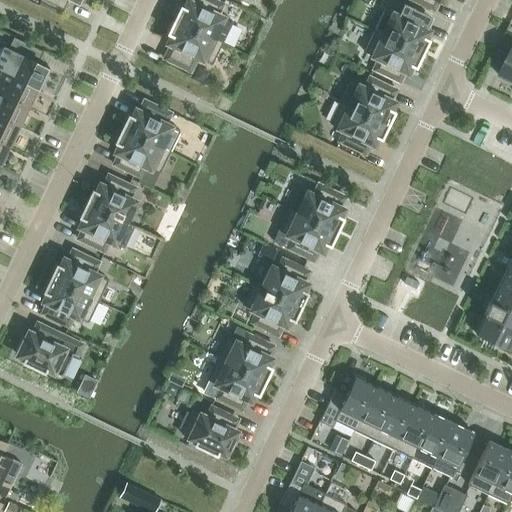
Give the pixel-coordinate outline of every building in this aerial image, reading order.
[(45,0),(64,9),(68,0),(73,0),(81,3),(82,0),(45,0)] [(219,15),(224,4),(216,0),(197,0),(196,4),(189,0),(186,5),(183,4),(175,20),(223,43),(233,22),(219,15)] [(412,0),(435,11),(436,10),(431,7),(434,0),(441,0),(443,1),(443,0),(412,0)] [(432,18),(404,5),(399,16),(385,9),(375,30),(422,53),(430,37),(427,35),(429,30),(422,27),(426,17),(431,19),(432,18)] [(164,59),(191,72),(198,57),(213,64),(223,43),(175,20),(167,36),(171,38),(168,43),(176,46),(169,60),(164,57),(164,59)] [(511,79),(511,80),(511,31),(508,29),(497,51),(508,57),(504,66),(503,66),(499,75),(510,81),(511,79)] [(375,30),(364,51),(379,58),(373,69),(401,82),(401,81),(396,79),(401,69),(409,73),(411,68),(414,69),(422,53),(375,30)] [(0,54),(0,69),(3,71),(3,70),(37,87),(40,88),(50,68),(38,62),(44,51),(14,37),(9,48),(4,46),(0,54)] [(160,58),(164,48),(147,40),(142,50),(160,58)] [(3,71),(0,77),(0,92),(28,106),(27,107),(30,108),(31,107),(36,95),(33,94),(37,87),(3,70),(3,71)] [(397,90),(370,77),(364,87),(351,81),(340,102),(388,125),(395,109),(392,107),(395,102),(387,98),(392,89),(397,91),(397,90)] [(0,92),(0,116),(18,126),(21,127),(27,115),(24,114),(27,107),(28,106),(0,92)] [(131,113),(123,129),(170,152),(180,131),(166,124),(172,113),(144,99),(144,101),(148,103),(144,113),(136,109),(134,114),(131,113)] [(340,102),(330,123),(344,130),(339,141),(340,142),(361,152),(367,140),(372,143),(374,144),(377,139),(380,141),(388,125),(340,102)] [(0,116),(0,140),(9,145),(12,147),(12,146),(18,134),(15,133),(18,126),(0,116)] [(123,129),(116,142),(115,145),(118,147),(116,152),(123,155),(119,165),(114,163),(113,164),(141,177),(146,166),(160,173),(170,152),(123,129)] [(0,165),(2,166),(8,154),(5,152),(9,145),(0,140),(0,165)] [(95,187),(87,204),(134,226),(135,226),(126,221),(136,201),(130,198),(135,188),(108,175),(107,176),(112,179),(108,188),(100,184),(98,189),(95,187)] [(346,196),(319,183),(313,194),(299,187),(289,209),(336,232),(344,215),(341,214),(343,209),(336,205),(341,195),(345,198),(346,196)] [(78,237),(77,239),(105,252),(110,241),(124,247),(134,226),(87,204),(79,220),(82,221),(80,226),(87,230),(83,240),(78,237)] [(289,209),(273,241),(310,259),(315,248),(320,250),(323,251),(325,246),(329,248),(336,232),(289,209)] [(444,212),(439,225),(425,220),(407,267),(452,284),(465,250),(447,243),(457,217),(444,212)] [(95,273),(100,262),(73,249),(72,250),(77,252),(72,262),(65,258),(62,264),(59,262),(51,278),(99,301),(109,280),(95,273)] [(305,270),(310,272),(310,271),(283,258),(277,269),(272,266),(262,287),(253,283),(301,306),(308,290),(305,288),(307,283),(300,280),(305,270)] [(511,277),(504,274),(495,294),(511,301),(511,277)] [(42,313),(49,317),(69,327),(74,316),(88,322),(99,301),(51,278),(43,294),(47,296),(44,301),(52,305),(47,314),(42,312),(42,313)] [(253,283),(243,305),(257,311),(252,322),(279,335),(280,334),(275,332),(280,322),(287,326),(290,321),(293,322),(301,306),(253,283)] [(511,301),(495,294),(491,301),(490,300),(484,312),(511,325),(511,301)] [(511,325),(484,312),(484,313),(485,313),(475,333),(511,350),(511,325)] [(24,335),(15,353),(19,354),(18,355),(22,357),(21,360),(48,373),(49,370),(62,376),(73,354),(77,356),(83,344),(42,324),(37,335),(32,333),(29,332),(27,337),(24,335)] [(274,346),(247,332),(242,344),(228,337),(217,358),(265,381),(273,364),(269,363),(272,358),(264,354),(269,345),(274,347),(274,346)] [(217,358),(207,379),(221,386),(216,397),(243,410),(244,409),(239,407),(244,397),(251,400),(254,396),(257,397),(265,381),(217,358)] [(172,371),(168,379),(182,385),(184,381),(183,376),(172,371)] [(346,393),(336,388),(320,421),(332,427),(335,421),(354,430),(375,386),(366,381),(367,380),(355,375),(346,393)] [(169,382),(165,390),(171,393),(177,391),(179,386),(169,382)] [(375,386),(354,430),(373,439),(394,395),(375,386)] [(394,395),(373,439),(393,448),(414,404),(394,395)] [(414,404),(393,448),(413,458),(434,414),(414,404)] [(239,419),(212,406),(206,417),(192,410),(181,433),(195,439),(193,443),(220,456),(221,452),(225,454),(226,454),(229,456),(237,438),(234,436),(236,431),(229,428),(234,418),(238,420),(239,419)] [(434,414),(413,458),(432,467),(453,423),(434,414)] [(453,423),(432,467),(452,477),(473,433),(453,423)] [(0,493),(6,496),(22,463),(3,454),(9,444),(0,439),(0,493)] [(468,484),(488,494),(509,450),(489,440),(468,484)] [(508,503),(511,494),(511,451),(509,450),(488,494),(508,503)] [(366,456),(356,451),(351,460),(361,465),(366,456)] [(371,470),(375,461),(366,456),(361,465),(371,470)] [(348,466),(342,463),(335,476),(341,479),(348,466)] [(394,470),(390,479),(400,484),(404,474),(394,470)] [(302,487),(291,481),(280,503),(291,508),(289,511),(316,511),(325,493),(304,483),(302,487)] [(445,511),(456,489),(447,485),(445,484),(434,507),(443,511),(444,511),(445,511)] [(411,485),(407,494),(417,499),(421,490),(411,485)] [(458,511),(467,495),(456,489),(445,511),(458,511)] [(147,493),(141,506),(153,511),(160,499),(147,493)] [(355,511),(356,511),(345,505),(346,503),(325,493),(316,511),(355,511)]
